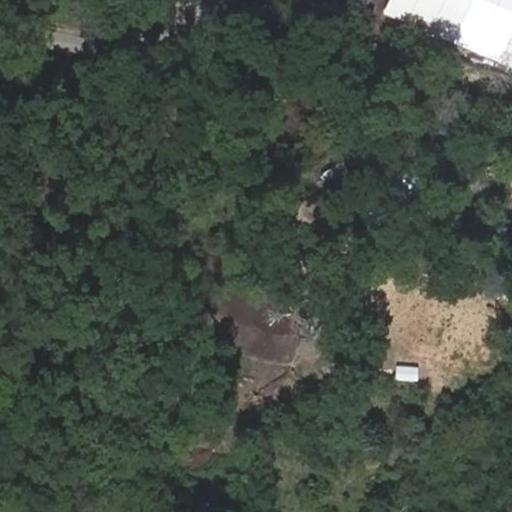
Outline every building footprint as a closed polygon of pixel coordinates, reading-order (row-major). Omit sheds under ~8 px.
[(511,58),(511,52),(511,0),(396,0),(390,23),(511,58)] [(372,36),(368,57),(400,62),(403,42),(372,36)] [(430,297),(411,265),(391,277),(418,323),(411,348),(457,361),(465,335),(511,313),(502,291),(466,307),(459,299),(450,295),(440,294),(430,297)] [(278,344),(275,353),(293,358),(295,349),(278,344)] [(293,358),(275,353),(267,382),(312,394),(317,375),(291,368),(293,358)]
